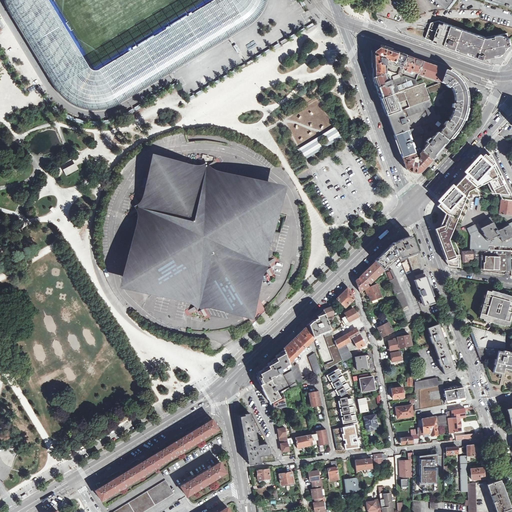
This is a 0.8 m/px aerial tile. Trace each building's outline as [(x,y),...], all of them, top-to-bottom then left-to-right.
[(6,0),(7,1),(11,10),(14,15),(58,87),(63,95),(70,101),(79,105),(89,107),(107,106),(118,102),(163,74),(246,25),(253,18),(260,11),(264,1),(264,0),(6,0)] [(492,57),(502,55),(511,44),(511,43),(509,43),(509,40),(510,40),(510,38),(509,38),(508,38),(507,33),(485,37),(439,21),(431,23),(430,25),(432,25),(430,32),(428,32),(425,38),(480,57),(484,59),(484,58),(486,58),(487,58),(487,57),(487,58),(492,57)] [(392,77),(398,74),(398,73),(387,72),(385,72),(385,68),(384,68),(384,66),(386,65),(386,62),(392,64),(392,65),(394,66),(394,65),(400,67),(402,68),(406,56),(393,51),(379,46),(372,51),(372,65),(373,78),(385,74),(392,77)] [(399,74),(400,77),(402,76),(401,73),(403,68),(405,69),(405,71),(410,72),(410,71),(418,74),(423,61),(414,59),(406,56),(402,68),(400,67),(398,73),(398,74),(399,74)] [(423,61),(418,74),(441,82),(446,70),(434,66),(423,61)] [(446,70),(441,82),(446,84),(446,85),(449,88),(450,87),(452,89),(453,91),(454,94),(454,97),(455,101),(454,104),(452,104),(452,108),(454,108),(453,111),(452,114),(450,117),(449,120),(448,122),(446,121),(444,124),(443,123),(442,124),(444,126),(439,133),(447,140),(448,139),(449,139),(456,131),(460,125),(461,123),(462,120),(464,114),(466,108),(466,103),(466,100),(466,97),(465,91),(463,86),(460,80),(455,75),(451,72),(446,70)] [(385,74),(373,78),(375,83),(380,99),(393,94),(391,89),(393,89),(390,81),(390,80),(387,81),(385,74)] [(393,94),(418,85),(417,82),(416,80),(404,76),(402,76),(400,77),(393,80),(390,81),(393,89),(391,89),(393,94)] [(424,83),(418,85),(393,94),(380,99),(382,104),(386,114),(386,116),(389,115),(401,111),(399,104),(398,101),(406,98),(410,107),(430,100),(424,83)] [(429,93),(442,88),(440,83),(427,88),(429,93)] [(424,124),(433,121),(437,119),(436,116),(430,100),(410,107),(406,109),(408,116),(426,110),(429,119),(423,121),(424,124)] [(396,134),(408,130),(406,123),(408,122),(406,117),(404,118),(401,111),(389,115),(393,127),(396,134)] [(433,121),(436,131),(438,129),(439,130),(441,126),(440,126),(443,122),(439,119),(437,119),(433,121)] [(423,132),(421,125),(408,130),(396,134),(394,135),(398,147),(402,158),(415,153),(409,138),(423,132)] [(334,127),(297,150),(304,161),(341,138),(334,127)] [(439,150),(447,140),(439,133),(437,132),(431,140),(429,138),(426,142),(428,143),(422,151),(426,154),(431,159),(439,150)] [(419,156),(415,153),(402,158),(406,169),(409,172),(416,174),(421,172),(432,160),(431,159),(426,154),(423,157),(419,156)] [(456,186),(437,206),(445,214),(442,220),(440,227),(435,229),(436,231),(446,259),(447,262),(448,265),(460,267),(460,255),(455,255),(454,251),(453,251),(449,240),(467,196),(468,192),(476,188),(486,182),(492,193),(499,194),(501,199),(511,200),(511,197),(495,164),(490,155),(487,156),(484,154),(464,177),(460,180),(456,186)] [(138,216),(120,289),(189,304),(198,312),(208,309),(253,321),(259,295),(264,273),(271,268),(268,259),(271,245),(287,188),(214,171),(208,163),(196,166),(153,155),(141,202),(134,207),(138,216)] [(75,164),(64,170),(67,176),(78,170),(75,164)] [(511,214),(511,200),(501,199),(499,214),(511,216),(511,214)] [(511,236),(511,230),(511,231),(509,225),(497,231),(495,226),(493,223),(480,229),(486,241),(498,235),(501,242),(511,236)] [(511,230),(511,231),(511,230),(511,236),(501,242),(498,235),(486,241),(480,229),(470,234),(470,249),(474,249),(511,251),(511,230)] [(407,255),(416,252),(413,243),(411,237),(405,239),(405,238),(400,240),(400,241),(400,240),(400,241),(394,243),(394,242),(393,242),(398,255),(400,258),(407,255)] [(376,262),(384,269),(398,255),(393,242),(386,250),(375,260),(376,262)] [(511,251),(474,249),(475,265),(480,265),(480,271),(492,273),(503,274),(505,274),(506,273),(506,271),(511,271),(511,251)] [(472,251),(462,251),(463,261),(467,261),(467,260),(473,259),(472,251)] [(419,261),(416,252),(407,255),(413,272),(423,269),(419,261)] [(362,275),(370,283),(384,270),(383,270),(384,269),(376,262),(369,268),(362,275)] [(430,289),(424,272),(414,276),(416,279),(415,280),(424,305),(435,302),(430,289)] [(356,281),(360,292),(365,289),(367,287),(371,285),(370,283),(362,275),(359,278),(356,281)] [(402,307),(407,305),(404,295),(396,277),(389,281),(396,296),(401,310),(402,310),(402,307)] [(371,300),(381,296),(377,284),(367,288),(367,287),(365,289),(367,294),(369,293),(371,300)] [(345,307),(354,299),(352,293),(349,289),(346,289),(342,294),(337,299),(345,307)] [(487,291),(479,317),(484,318),(483,320),(504,325),(505,324),(509,325),(511,313),(511,297),(511,298),(511,296),(507,295),(507,293),(504,294),(504,292),(502,293),(499,292),(498,291),(497,292),(491,290),(491,292),(487,291)] [(260,327),(270,319),(259,295),(253,321),(254,328),(260,327)] [(323,310),(327,320),(332,317),(331,315),(334,314),(333,311),(335,311),(333,306),(323,310)] [(345,324),(358,317),(353,308),(345,313),(346,316),(342,318),(345,324)] [(314,318),(309,324),(311,331),(312,333),(313,336),(323,332),(334,361),(324,365),(326,370),(341,361),(342,361),(335,341),(327,320),(323,310),(322,311),(323,313),(320,314),(320,315),(318,316),(318,315),(317,315),(317,316),(318,319),(316,319),(314,318)] [(382,337),(393,332),(386,318),(378,322),(380,326),(378,328),(382,337)] [(290,366),(291,368),(294,366),(291,361),(299,354),(300,355),(307,348),(306,347),(314,339),(313,336),(312,333),(311,331),(309,324),(303,329),(303,330),(296,337),(296,336),(291,340),(292,341),(284,348),(283,348),(284,351),(290,366)] [(443,335),(439,324),(427,328),(430,336),(429,337),(432,343),(433,343),(438,359),(437,359),(440,366),(441,366),(444,374),(455,370),(452,361),(443,335)] [(472,330),(478,347),(498,348),(505,348),(505,335),(470,325),(472,330)] [(335,341),(342,361),(343,362),(349,358),(352,356),(345,343),(350,340),(353,338),(355,343),(355,344),(356,344),(359,348),(365,345),(356,329),(335,341)] [(393,363),(402,361),(400,353),(397,353),(397,349),(400,349),(399,347),(411,345),(409,335),(404,336),(403,334),(401,335),(401,336),(398,337),(398,339),(394,339),(394,341),(389,342),(391,351),(389,351),(390,355),(391,354),(393,363)] [(480,353),(482,359),(493,355),(497,356),(498,352),(498,348),(478,347),(480,353)] [(511,371),(511,352),(504,350),(503,353),(498,352),(497,356),(493,371),(503,373),(503,369),(511,371)] [(261,384),(270,380),(274,377),(275,377),(275,376),(287,369),(287,368),(290,366),(284,351),(275,356),(277,359),(272,361),(267,364),(269,366),(259,371),(257,377),(261,384)] [(321,372),(322,372),(315,353),(309,357),(316,375),(321,372)] [(355,356),(357,370),(370,368),(371,367),(370,363),(369,362),(367,362),(366,361),(369,360),(370,359),(369,355),(368,355),(355,356)] [(292,372),(297,385),(303,381),(304,382),(312,378),(311,376),(311,377),(309,376),(303,380),(297,365),(294,366),(291,368),(292,372)] [(342,374),(339,369),(326,376),(329,382),(342,374)] [(285,376),(292,389),(297,386),(297,385),(292,372),(285,376)] [(347,382),(343,376),(330,384),(334,389),(347,382)] [(367,391),(367,389),(375,388),(374,381),(373,381),(373,378),(373,377),(360,379),(362,391),(367,391)] [(437,378),(415,382),(415,390),(443,384),(442,381),(437,381),(437,378)] [(270,380),(261,384),(260,384),(270,402),(280,397),(275,389),(277,388),(276,386),(274,387),(270,380)] [(351,389),(347,383),(334,391),(338,396),(351,389)] [(446,404),(466,401),(466,400),(463,385),(443,389),(446,404)] [(393,399),(404,397),(402,387),(391,389),(393,399)] [(312,407),(322,406),(319,391),(309,393),(312,407)] [(274,408),(287,407),(286,402),(285,398),(284,396),(273,402),(274,408)] [(367,411),(365,398),(358,400),(360,412),(367,411)] [(354,405),(352,399),(338,401),(339,408),(354,405)] [(398,417),(413,415),(411,405),(401,407),(402,409),(397,410),(398,417)] [(356,413),(354,407),(340,409),(341,416),(356,413)] [(468,408),(447,412),(448,427),(449,433),(455,432),(455,431),(461,431),(459,417),(465,416),(464,410),(468,410),(468,408)] [(418,429),(418,434),(431,433),(431,435),(434,435),(437,435),(437,428),(448,427),(447,412),(445,412),(446,415),(418,420),(418,429)] [(245,416),(240,416),(243,432),(244,442),(257,439),(253,420),(251,421),(250,413),(245,414),(245,416)] [(357,422),(356,415),(341,417),(343,424),(357,422)] [(377,425),(375,415),(365,417),(367,430),(373,429),(373,425),(374,425),(377,425)] [(214,431),(218,428),(212,419),(204,424),(203,423),(202,424),(200,425),(201,426),(185,436),(184,435),(183,435),(181,436),(182,438),(165,448),(164,446),(163,447),(162,448),(162,449),(146,460),(145,458),(143,459),(142,460),(143,461),(126,471),(125,470),(124,471),(123,472),(124,473),(107,483),(106,482),(105,483),(103,483),(104,485),(96,490),(101,499),(105,497),(106,498),(117,491),(117,490),(125,485),(126,486),(137,479),(136,478),(144,473),(145,474),(156,467),(164,462),(164,463),(176,456),(175,455),(183,450),(184,451),(195,444),(194,443),(202,438),(203,439),(214,432),(214,431)] [(355,425),(332,429),(337,452),(359,447),(355,425)] [(285,451),(289,450),(285,428),(278,429),(282,452),(285,451)] [(325,444),(329,444),(326,429),(316,431),(316,433),(311,435),(313,445),(316,444),(318,444),(318,446),(325,444)] [(413,437),(400,438),(401,444),(410,443),(418,442),(418,434),(418,429),(412,430),(413,437)] [(313,445),(311,435),(311,431),(305,432),(306,436),(302,437),(302,435),(300,436),(300,437),(296,438),(297,447),(303,446),(313,445)] [(258,445),(257,439),(244,442),(247,454),(248,464),(261,463),(261,460),(263,459),(262,456),(270,454),(269,447),(268,447),(267,444),(258,445)] [(381,456),(381,453),(373,454),(375,463),(382,462),(381,456)] [(414,461),(413,495),(437,491),(437,471),(436,471),(436,460),(434,460),(434,456),(427,456),(427,455),(414,457),(414,461)] [(372,468),(371,459),(364,459),(355,460),(356,471),(357,471),(357,474),(360,473),(360,469),(372,468)] [(339,479),(336,461),(334,461),(331,461),(332,468),(329,469),(330,478),(330,481),(339,479)] [(410,477),(409,461),(405,461),(400,461),(400,477),(402,477),(402,479),(401,479),(401,486),(409,486),(409,477),(410,477)] [(209,469),(192,479),(191,478),(190,479),(189,479),(189,481),(181,486),(186,495),(187,495),(191,492),(191,494),(203,487),(202,486),(210,481),(211,482),(222,475),(221,474),(225,472),(226,471),(220,462),(212,467),(211,466),(209,467),(208,468),(209,469)] [(485,478),(484,467),(471,468),(472,480),(485,478)] [(270,481),(269,469),(257,470),(259,481),(259,482),(270,481)] [(312,472),(308,472),(310,481),(312,481),(314,490),(311,490),(313,498),(315,498),(315,503),(313,503),(314,511),(315,511),(317,511),(316,511),(326,511),(326,510),(325,511),(323,501),(325,501),(324,497),(322,497),(321,488),(323,488),(321,479),(320,479),(318,471),(312,472)] [(284,473),(280,474),(282,485),(294,483),(292,472),(284,473)] [(349,479),(345,479),(346,492),(359,490),(357,478),(349,479)] [(486,482),(496,511),(499,511),(510,508),(499,480),(493,482),(492,479),(487,481),(486,482)] [(114,511),(142,511),(173,493),(166,480),(114,511)] [(392,511),(390,493),(388,494),(388,492),(379,494),(380,499),(381,511),(392,511)] [(381,511),(380,499),(374,500),(374,501),(366,502),(367,510),(368,510),(367,511),(381,511)]
